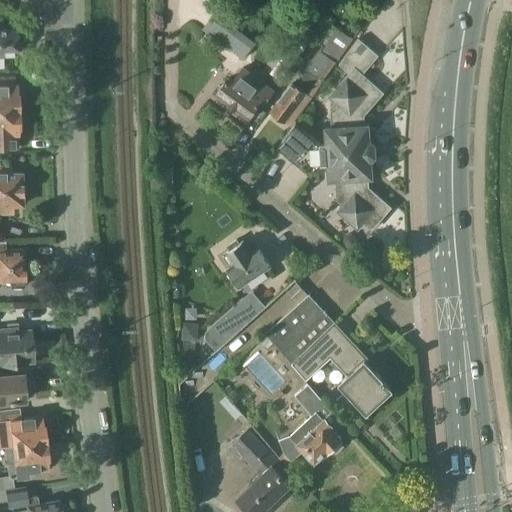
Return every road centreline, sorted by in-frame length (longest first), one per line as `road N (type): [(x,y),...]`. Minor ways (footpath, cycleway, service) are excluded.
road 1 (residential): [(108,511),(80,282),(71,9)]
road 2 (residential): [(459,326),(384,302),(169,104)]
road 3 (secondary): [(459,326),(451,144),(473,0)]
road 4 (secondary): [(480,511),(459,326)]
